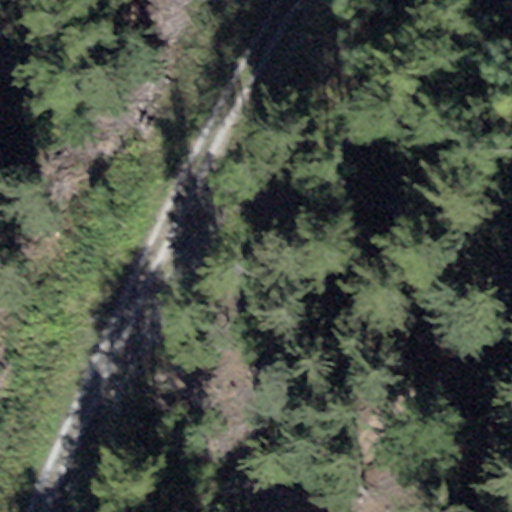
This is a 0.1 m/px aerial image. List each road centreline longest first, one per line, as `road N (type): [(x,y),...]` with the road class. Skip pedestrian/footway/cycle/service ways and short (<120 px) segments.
road 1 (track): [(38,511),(296,0)]
road 2 (track): [(511,280),(369,378),(276,511)]
